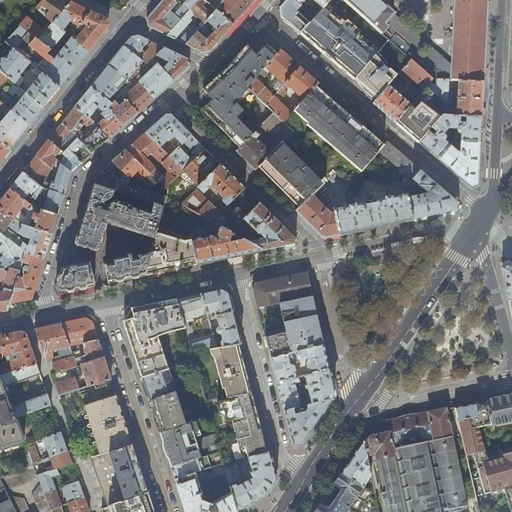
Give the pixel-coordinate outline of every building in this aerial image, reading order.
[(38,40),(54,22),(71,2),(66,0),(43,0),(37,7),(36,7),(50,20),(43,29),(28,16),(20,25),(38,40)] [(176,2),(174,0),(163,0),(152,13),(147,19),(148,26),(160,32),(167,35),(182,19),(171,10),(177,3),(176,2)] [(182,19),(167,35),(174,39),(191,19),(189,17),(192,15),(200,22),(196,27),(192,25),(178,41),(186,45),(203,25),(205,23),(216,10),(216,9),(204,0),(198,0),(190,10),(182,19)] [(184,4),(190,10),(198,0),(187,0),(184,4)] [(247,10),(255,0),(224,0),(216,9),(216,10),(233,25),(247,10)] [(287,0),(285,3),(280,8),(281,17),(285,20),(295,29),(301,34),(314,20),(293,0),(287,0)] [(325,7),(331,0),(293,0),(314,20),(325,7)] [(344,0),(383,34),(390,27),(386,23),(394,14),(378,0),(344,0)] [(486,37),(487,0),(455,0),(452,64),(451,80),(459,80),(484,82),(486,37)] [(79,6),(71,2),(54,22),(63,31),(71,20),(79,26),(91,12),(79,6)] [(314,20),(301,34),(306,38),(314,45),(340,68),(346,72),(355,80),(378,53),(362,39),(365,37),(344,19),(342,21),(325,7),(314,20)] [(222,38),(233,25),(216,10),(205,23),(207,25),(209,23),(216,29),(206,40),(201,35),(208,29),(203,25),(186,45),(194,48),(203,53),(210,51),(217,44),(222,38)] [(91,12),(79,26),(71,37),(88,51),(93,45),(103,33),(105,31),(107,27),(108,26),(107,21),(106,19),(91,12)] [(390,27),(383,34),(389,40),(390,40),(397,33),(422,55),(421,56),(437,71),(431,77),(433,79),(449,80),(451,80),(452,64),(394,14),(386,23),(390,27)] [(54,22),(38,40),(20,25),(5,41),(14,48),(28,60),(31,56),(18,45),(23,40),(46,58),(39,65),(36,62),(34,65),(36,67),(60,87),(66,79),(80,62),(80,61),(88,51),(71,37),(63,31),(54,22)] [(390,40),(412,60),(431,77),(437,71),(421,56),(422,55),(397,33),(390,40)] [(165,48),(155,43),(143,37),(140,36),(139,35),(133,36),(131,37),(129,40),(124,46),(148,65),(150,62),(154,59),(157,56),(165,48)] [(249,88),(278,54),(278,53),(272,48),(267,44),(262,50),(256,55),(247,46),(237,57),(227,68),(215,79),(205,88),(203,90),(213,99),(202,110),(206,113),(225,132),(240,148),(274,113),(267,105),(249,88)] [(139,74),(148,65),(124,46),(118,54),(109,65),(131,82),(136,77),(139,74)] [(30,62),(28,60),(14,48),(10,52),(10,55),(9,57),(8,59),(3,58),(0,60),(0,69),(7,75),(15,82),(18,85),(23,80),(22,77),(20,75),(30,62)] [(178,54),(165,48),(157,56),(160,57),(159,60),(162,62),(164,59),(167,61),(166,63),(167,65),(163,69),(174,82),(180,76),(182,74),(190,67),(189,60),(178,54)] [(281,50),(278,54),(249,88),(267,105),(274,96),(260,82),(264,81),(269,75),(270,71),(278,79),(271,87),(271,90),(276,94),(300,66),(290,58),(281,50)] [(365,89),(377,99),(397,76),(386,66),(389,63),(378,53),(355,80),(365,89)] [(163,69),(154,59),(150,62),(155,67),(143,78),(139,74),(136,77),(155,98),(163,91),(174,82),(163,69)] [(412,60),(402,70),(418,84),(408,95),(415,101),(428,87),(428,86),(433,79),(431,77),(412,60)] [(129,84),(131,82),(109,65),(101,75),(92,87),(112,103),(116,99),(113,95),(126,81),(129,84)] [(307,72),(300,66),(276,94),(274,96),(267,105),(274,113),(284,122),(292,114),(278,100),(282,98),(287,92),(285,89),(288,86),(304,100),(310,93),(319,83),(307,72)] [(51,99),(60,87),(36,67),(32,72),(37,75),(38,74),(40,75),(26,92),(44,107),(51,99)] [(397,76),(377,99),(374,103),(383,111),(396,123),(412,105),(399,94),(401,91),(397,88),(406,78),(400,73),(397,76)] [(155,98),(136,77),(131,82),(129,84),(121,94),(138,113),(145,107),(155,98)] [(449,80),(433,79),(428,86),(428,87),(436,94),(444,101),(448,101),(449,80)] [(483,99),(484,82),(459,80),(458,111),(450,111),(449,115),(482,117),(483,99)] [(26,92),(18,85),(15,82),(8,91),(14,96),(17,93),(22,98),(16,105),(11,101),(13,98),(5,91),(0,96),(0,100),(29,125),(35,118),(39,113),(44,107),(26,92)] [(108,107),(112,103),(92,87),(85,95),(75,107),(94,122),(94,121),(97,119),(99,117),(94,113),(98,107),(102,109),(100,111),(102,113),(108,107)] [(427,105),(436,94),(428,87),(415,101),(412,105),(396,123),(409,133),(419,143),(441,117),(427,105)] [(343,121),(310,93),(304,100),(294,111),(308,123),(307,124),(361,171),(378,152),(361,137),(343,121)] [(130,120),(138,113),(121,94),(116,99),(112,103),(108,107),(125,125),(130,120)] [(0,140),(10,149),(19,138),(29,125),(0,100),(0,113),(1,114),(4,111),(8,114),(0,122),(0,140)] [(88,128),(94,122),(75,107),(70,114),(62,124),(79,137),(83,133),(79,130),(84,124),(88,128)] [(108,107),(102,113),(108,120),(103,125),(97,119),(94,121),(109,139),(115,133),(125,125),(108,107)] [(284,122),(274,113),(240,148),(238,149),(237,151),(244,158),(255,170),(259,166),(283,142),(294,131),(284,122)] [(156,123),(146,132),(160,147),(169,139),(170,140),(174,136),(182,144),(192,135),(179,122),(172,114),(166,114),(156,123)] [(449,115),(443,115),(441,117),(419,143),(428,150),(439,159),(451,145),(444,139),(445,138),(445,136),(444,134),(449,128),(449,129),(450,128),(450,127),(459,128),(459,129),(459,130),(460,131),(457,134),(457,140),(462,141),(481,142),(481,129),(482,117),(449,115)] [(109,139),(94,121),(94,122),(88,128),(83,133),(79,137),(78,138),(83,145),(85,147),(91,154),(99,148),(109,139)] [(78,138),(79,137),(62,124),(57,130),(49,140),(64,152),(70,146),(65,140),(66,139),(72,144),(78,138)] [(160,147),(146,132),(136,141),(126,150),(157,180),(168,190),(169,185),(183,171),(184,170),(170,156),(163,150),(160,147)] [(194,137),(192,135),(182,144),(173,153),(170,156),(184,170),(201,153),(206,149),(194,137)] [(78,138),(72,144),(70,146),(64,152),(63,153),(66,156),(64,156),(62,157),(61,159),(61,160),(59,162),(72,171),(75,168),(86,158),(91,154),(85,147),(76,156),(74,153),(83,145),(78,138)] [(0,140),(0,161),(3,158),(10,149),(0,140)] [(63,153),(64,152),(49,140),(44,147),(36,156),(52,168),(56,160),(63,153)] [(480,162),(481,142),(462,141),(461,151),(459,152),(451,145),(439,159),(452,170),(472,187),(478,185),(480,162)] [(277,184),(300,207),(313,195),(316,191),(324,184),(327,180),(325,178),(322,181),(283,142),(259,166),(277,184)] [(412,179),(420,170),(401,153),(387,142),(379,151),(412,179)] [(166,147),(163,150),(170,156),(173,153),(166,147)] [(151,187),(157,180),(126,150),(120,155),(112,162),(122,170),(130,178),(134,174),(142,178),(141,179),(151,187)] [(205,158),(201,153),(184,170),(183,171),(199,186),(221,164),(217,159),(212,165),(205,158)] [(51,170),(52,168),(36,156),(31,163),(23,172),(41,188),(43,185),(39,181),(44,174),(47,177),(51,170)] [(43,211),(58,215),(60,210),(67,185),(70,178),(70,177),(72,171),(59,162),(56,160),(52,168),(51,170),(58,173),(54,181),(51,181),(50,183),(45,181),(43,185),(41,188),(38,194),(46,198),(43,211)] [(221,164),(199,186),(184,201),(180,204),(200,215),(209,220),(211,221),(217,216),(220,213),(201,195),(208,188),(207,186),(210,185),(223,198),(222,201),(227,206),(229,204),(245,188),(237,180),(231,174),(221,164)] [(94,185),(114,191),(120,193),(125,194),(128,183),(130,178),(122,170),(118,176),(116,178),(108,176),(102,171),(101,172),(97,176),(94,185)] [(452,197),(420,170),(412,179),(407,186),(409,188),(416,182),(431,195),(431,196),(409,200),(413,219),(435,215),(456,210),(458,203),(452,197)] [(17,180),(10,189),(31,206),(38,194),(41,188),(23,172),(17,180)] [(335,172),(327,180),(324,184),(331,192),(331,194),(334,208),(340,234),(360,230),(394,223),(413,219),(409,200),(407,193),(392,196),(391,194),(386,195),(385,191),(373,194),(374,200),(366,201),(365,195),(353,198),(354,202),(348,203),(349,205),(347,205),(343,191),(349,185),(335,172)] [(166,196),(128,183),(125,194),(144,200),(154,204),(163,206),(166,196)] [(331,192),(324,184),(316,191),(318,193),(320,191),(327,198),(331,194),(331,192)] [(113,197),(114,191),(94,185),(84,216),(75,244),(69,247),(56,289),(58,294),(74,290),(95,286),(90,263),(91,263),(90,260),(91,255),(92,250),(97,251),(99,250),(99,249),(107,223),(155,238),(163,206),(154,204),(151,214),(130,207),(130,206),(116,201),(109,205),(106,204),(106,201),(113,197)] [(31,206),(10,189),(3,197),(0,201),(0,208),(22,224),(25,218),(20,214),(22,212),(19,211),(21,208),(28,213),(31,207),(31,206)] [(144,200),(125,194),(120,193),(118,197),(143,205),(144,200)] [(329,211),(313,195),(300,207),(296,211),(308,223),(321,236),(326,237),(340,234),(334,208),(332,208),(329,211)] [(176,202),(166,196),(163,206),(155,238),(151,253),(146,275),(165,271),(187,267),(197,264),(192,240),(191,233),(197,221),(200,215),(180,204),(176,202)] [(247,216),(243,219),(259,234),(260,233),(265,238),(257,240),(253,236),(246,237),(245,240),(263,250),(278,247),(295,244),(296,239),(275,218),(264,207),(260,203),(247,216)] [(229,204),(227,206),(221,212),(235,227),(243,219),(247,216),(241,210),(239,207),(236,207),(234,209),(229,204)] [(31,207),(28,213),(25,218),(22,224),(23,225),(52,235),(55,226),(58,215),(43,211),(41,210),(35,208),(31,207)] [(0,233),(1,234),(2,234),(25,252),(45,258),(47,251),(52,235),(23,225),(22,224),(0,208),(0,233)] [(206,226),(209,220),(200,215),(197,221),(206,226)] [(217,216),(211,221),(221,227),(227,230),(228,228),(217,216)] [(230,232),(227,230),(221,227),(216,235),(192,240),(197,264),(221,259),(263,250),(245,240),(241,238),(230,232)] [(234,228),(230,232),(241,238),(245,234),(234,228)] [(0,251),(2,253),(13,262),(24,255),(25,252),(2,234),(1,234),(0,233),(0,251)] [(45,258),(25,252),(24,255),(22,262),(30,264),(29,267),(27,266),(25,266),(23,267),(23,268),(23,270),(23,271),(24,272),(25,272),(23,279),(18,277),(10,303),(22,301),(32,299),(37,285),(45,258)] [(11,263),(13,262),(2,253),(0,254),(0,257),(2,259),(0,261),(0,269),(3,268),(11,263)] [(146,275),(151,253),(139,256),(139,258),(132,260),(132,255),(129,256),(129,258),(114,261),(115,264),(105,266),(109,283),(127,279),(146,275)] [(13,262),(11,263),(12,266),(16,267),(16,269),(10,267),(2,290),(0,290),(0,279),(4,278),(6,273),(3,268),(0,269),(0,311),(2,311),(8,310),(10,303),(18,277),(22,262),(24,255),(13,262)] [(511,300),(511,264),(502,267),(503,270),(505,285),(508,300),(511,300)] [(262,281),(256,283),(252,288),(258,308),(280,303),(313,295),(310,283),(308,272),(278,278),(262,281)] [(215,291),(201,294),(208,315),(212,314),(213,317),(217,316),(220,327),(218,329),(218,331),(219,333),(221,334),(223,339),(221,342),(216,343),(217,348),(239,344),(241,344),(236,325),(234,317),(228,294),(222,290),(215,291)] [(191,296),(177,299),(185,327),(193,352),(210,349),(217,348),(216,343),(209,320),(203,322),(207,336),(193,340),(192,336),(194,334),(192,327),(190,326),(189,326),(188,322),(208,316),(208,315),(201,294),(191,296)] [(316,310),(313,295),(280,303),(287,332),(265,337),(271,358),(324,345),(321,333),(316,310)] [(185,327),(177,299),(163,302),(150,305),(135,308),(125,325),(129,336),(136,359),(138,364),(142,377),(168,369),(157,334),(161,333),(162,334),(185,327)] [(86,318),(76,320),(62,323),(70,346),(72,352),(76,366),(104,356),(101,346),(100,344),(93,322),(86,318)] [(70,346),(62,323),(48,326),(43,327),(35,329),(41,345),(44,352),(58,349),(59,352),(62,351),(62,348),(70,346)] [(22,331),(6,335),(0,335),(0,374),(1,376),(37,364),(31,346),(27,334),(22,331)] [(245,367),(239,344),(217,348),(210,349),(211,353),(213,357),(223,389),(224,389),(227,397),(252,392),(245,367)] [(324,345),(271,358),(275,374),(277,383),(297,377),(295,366),(290,363),(291,361),(295,363),(305,360),(307,358),(309,359),(307,363),(309,372),(305,373),(305,375),(329,369),(326,354),(324,345)] [(56,372),(76,366),(72,352),(69,353),(70,356),(52,362),(56,372)] [(59,395),(88,386),(111,379),(108,368),(104,356),(76,366),(56,372),(54,373),(51,374),(56,387),(59,395)] [(37,364),(1,376),(5,387),(36,376),(41,375),(37,364)] [(168,369),(142,377),(145,386),(150,400),(174,392),(175,391),(168,369)] [(332,400),(335,395),(335,394),(332,381),(329,369),(305,375),(297,377),(277,383),(279,391),(281,398),(285,412),(294,409),(307,406),(332,400)] [(5,387),(1,376),(0,376),(0,449),(25,442),(16,418),(12,407),(11,404),(8,394),(5,387)] [(174,392),(150,400),(152,408),(153,410),(158,425),(160,432),(186,424),(174,392)] [(252,392),(227,397),(228,403),(217,405),(218,411),(223,410),(226,419),(231,418),(242,458),(248,457),(267,452),(263,437),(255,405),(252,392)] [(48,394),(12,407),(16,418),(48,407),(52,405),(48,394)] [(468,404),(455,407),(467,454),(473,453),(480,477),(472,479),(476,496),(508,487),(511,503),(511,451),(487,458),(485,451),(480,426),(511,420),(511,394),(510,395),(496,398),(468,404)] [(101,455),(133,445),(126,424),(117,395),(84,406),(85,409),(92,429),(98,447),(101,455)] [(332,400),(307,406),(308,408),(306,411),(295,413),(294,409),(285,412),(287,421),(293,443),(293,444),(300,445),(315,425),(332,400)] [(370,440),(364,442),(366,454),(372,454),(374,465),(378,464),(383,492),(382,492),(385,506),(387,506),(387,511),(451,511),(452,511),(469,508),(467,500),(466,501),(447,409),(437,411),(406,417),(387,421),(389,432),(371,436),(370,438),(370,440)] [(186,424),(160,432),(161,434),(161,436),(166,450),(170,461),(172,467),(210,454),(220,451),(216,434),(215,434),(214,431),(198,436),(197,433),(200,432),(197,421),(186,424)] [(44,455),(46,458),(68,450),(65,441),(61,431),(39,440),(40,443),(45,442),(50,453),(44,455)] [(26,444),(33,462),(39,461),(32,442),(26,444)] [(376,500),(366,454),(364,442),(351,459),(342,473),(363,487),(361,490),(376,500)] [(140,467),(133,445),(101,455),(92,458),(109,505),(148,493),(140,467)] [(58,468),(68,465),(73,463),(70,456),(68,450),(46,458),(39,461),(33,462),(35,466),(39,475),(58,468)] [(237,460),(224,463),(237,511),(255,501),(267,494),(271,488),(277,480),(274,468),(269,452),(267,452),(248,457),(252,470),(250,470),(252,476),(248,478),(246,476),(241,478),(237,460)] [(212,457),(210,454),(172,467),(173,472),(175,479),(212,467),(209,458),(212,457)] [(224,463),(212,467),(175,479),(177,483),(181,496),(185,509),(186,511),(235,511),(237,511),(224,463)] [(39,478),(39,475),(35,466),(0,477),(5,487),(5,488),(39,478)] [(58,468),(39,475),(39,478),(41,481),(46,493),(57,489),(59,488),(64,487),(59,474),(60,474),(58,468)] [(343,489),(336,499),(349,508),(351,511),(378,511),(376,500),(361,490),(363,487),(342,473),(338,478),(335,484),(343,489)] [(0,477),(0,511),(16,511),(10,498),(0,502),(0,489),(5,487),(0,477)] [(52,511),(52,510),(46,493),(41,481),(31,495),(38,511),(52,511)] [(79,481),(64,487),(59,488),(61,492),(64,491),(68,501),(62,503),(57,489),(46,493),(52,510),(60,507),(68,503),(85,497),(82,489),(79,481)] [(148,493),(109,505),(109,506),(102,509),(103,511),(154,511),(151,500),(148,493)] [(31,511),(25,497),(8,494),(10,498),(16,511),(31,511)] [(85,497),(68,503),(71,511),(70,511),(61,511),(60,507),(52,510),(52,511),(89,511),(90,511),(87,504),(85,497)] [(317,510),(315,511),(351,511),(349,508),(336,499),(334,503),(330,509),(321,504),(317,510)]
